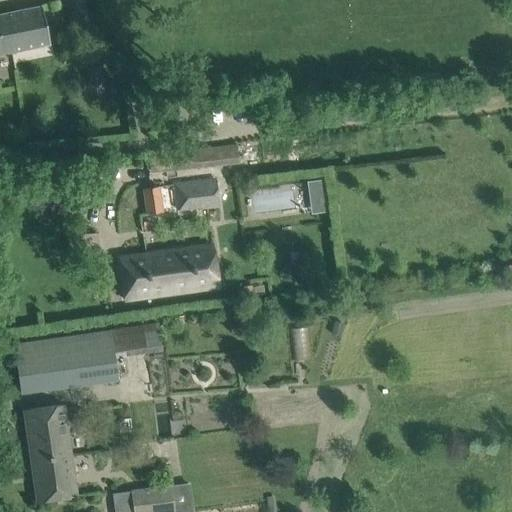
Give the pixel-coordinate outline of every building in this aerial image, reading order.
[(84,0),(68,0),(65,1),(70,26),(89,22),(84,0)] [(42,7),(0,14),(0,53),(49,43),(42,7)] [(103,68),(86,69),(87,92),(105,90),(103,68)] [(167,168),(237,165),(236,145),(166,147),(167,168)] [(210,179),(179,180),(180,205),(212,203),(210,179)] [(158,186),(142,188),(146,215),(162,213),(158,186)] [(97,233),(76,233),(76,248),(98,248),(97,233)] [(212,245),(137,255),(117,258),(123,300),(218,287),(212,245)] [(252,287),(242,289),(244,299),(253,298),(252,287)] [(334,324),(332,334),(341,337),(343,326),(334,324)] [(310,359),(309,327),(292,327),(292,359),(310,359)] [(109,330),(13,344),(21,393),(116,379),(109,330)] [(63,404),(43,407),(24,409),(31,459),(70,454),(63,404)] [(75,496),(70,454),(31,459),(37,501),(75,496)] [(185,486),(112,493),(114,511),(175,511),(188,509),(185,486)]
